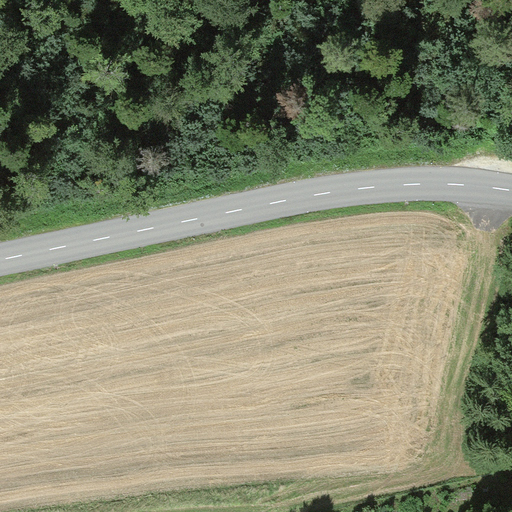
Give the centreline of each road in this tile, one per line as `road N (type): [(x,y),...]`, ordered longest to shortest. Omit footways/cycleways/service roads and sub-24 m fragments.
road 1 (tertiary): [(511,193),(372,186),(0,257)]
road 2 (track): [(466,481),(200,511)]
